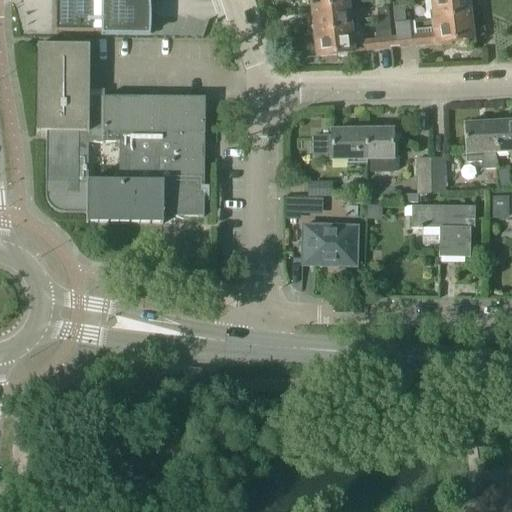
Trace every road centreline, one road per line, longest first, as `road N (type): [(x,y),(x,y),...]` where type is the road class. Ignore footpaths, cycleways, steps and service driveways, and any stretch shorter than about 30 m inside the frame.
road 1 (tertiary): [(511,367),(254,348)]
road 2 (residential): [(257,307),(317,316),(511,315)]
road 3 (residential): [(263,90),(511,82)]
road 4 (residential): [(257,307),(263,90)]
